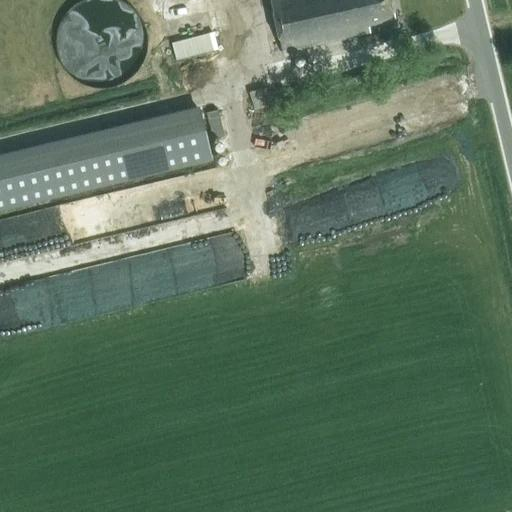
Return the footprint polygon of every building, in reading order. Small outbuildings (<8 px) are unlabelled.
[(272,0),(284,54),(372,34),(370,27),(394,22),(389,0),(272,0)] [(69,72),(136,77),(138,52),(128,51),(130,24),(99,21),(100,13),(79,11),(77,31),(76,54),(70,54),(69,72)] [(254,110),(287,100),(284,87),(268,92),(266,87),(249,91),(254,110)] [(0,154),(0,201),(228,154),(218,109),(0,154)] [(220,167),(64,199),(73,240),(228,208),(220,167)]
